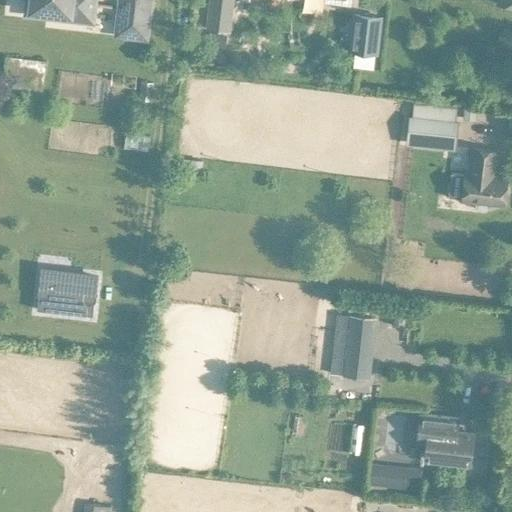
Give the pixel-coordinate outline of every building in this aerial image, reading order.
[(35,0),(34,19),(56,21),(56,25),(93,30),(96,0),(35,0)] [(124,0),(120,43),(147,46),(152,0),(124,0)] [(212,0),(208,39),(232,41),(236,0),(212,0)] [(511,0),(501,0),(500,13),(511,14),(511,0)] [(377,62),(381,27),(357,24),(353,59),(357,60),(377,62)] [(35,99),(36,100),(38,84),(14,81),(13,97),(35,99)] [(416,108),(412,151),(454,156),(459,113),(416,108)] [(467,114),(465,129),(477,130),(479,115),(467,114)] [(509,187),(496,185),(493,185),(494,177),(497,178),(499,160),(475,157),(472,182),(468,182),(464,210),(478,211),(477,216),(480,219),(489,220),(492,217),(492,213),(506,215),(509,187)] [(43,279),(39,319),(94,325),(99,285),(43,279)] [(333,383),(370,387),(376,327),(339,323),(333,383)] [(427,470),(472,475),(475,443),(459,441),(456,438),(453,438),(455,427),(423,423),(420,451),(429,452),(427,470)] [(388,478),(386,494),(398,495),(400,480),(388,478)] [(370,500),(382,502),(383,493),(371,492),(370,500)]
